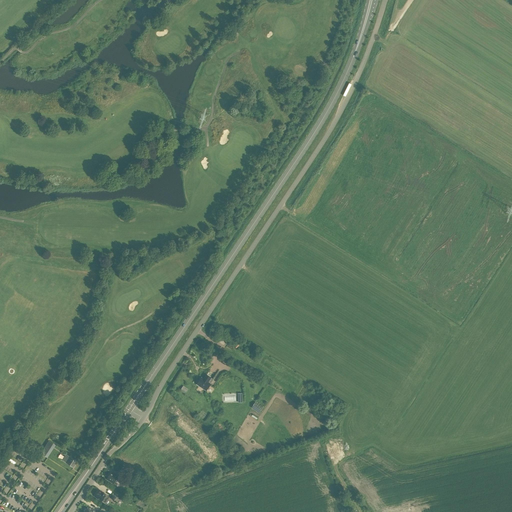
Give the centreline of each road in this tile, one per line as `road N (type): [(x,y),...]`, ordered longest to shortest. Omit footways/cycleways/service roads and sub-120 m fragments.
road 1 (unclassified): [(144,418),(334,121),(384,0)]
road 2 (primary): [(129,409),(326,106),(352,61),(371,0)]
road 3 (primary): [(59,511),(129,409)]
road 4 (unclassified): [(70,511),(144,418)]
